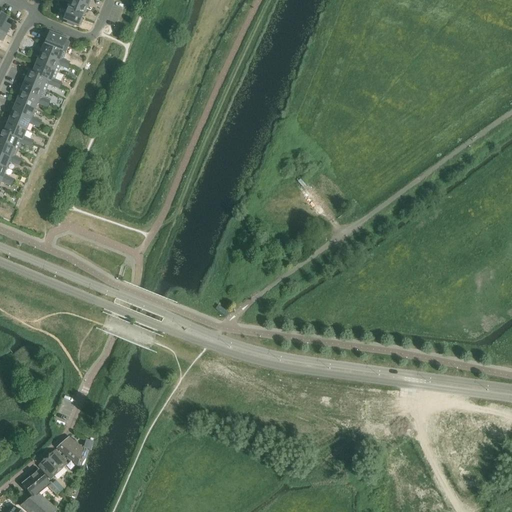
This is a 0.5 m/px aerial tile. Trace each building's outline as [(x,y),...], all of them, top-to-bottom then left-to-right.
[(72,0),(71,3),(86,9),(89,0),(72,0)] [(67,12),(82,18),(86,9),(71,3),(67,12)] [(82,18),(67,12),(64,21),(79,27),(82,18)] [(0,32),(6,35),(10,27),(2,23),(5,17),(0,14),(0,32)] [(45,45),(65,54),(69,43),(65,41),(66,38),(47,30),(45,34),(49,36),(45,45)] [(45,45),(41,55),(58,62),(59,59),(62,61),(65,54),(45,45)] [(37,65),(57,74),(60,66),(62,67),(64,62),(62,61),(59,59),(58,62),(41,55),(37,65)] [(37,65),(33,75),(50,82),(51,79),(54,81),(57,74),(37,65)] [(25,84),(45,92),(48,85),(54,87),(56,82),(54,81),(51,79),(50,82),(33,75),(29,73),(25,84)] [(45,92),(25,84),(21,94),(38,101),(39,98),(42,99),(45,92)] [(44,100),(42,99),(39,98),(38,101),(21,94),(17,104),(34,111),(37,104),(42,106),(44,100)] [(34,111),(17,104),(13,114),(30,121),(31,118),(34,111)] [(13,114),(9,124),(26,131),(29,124),(34,126),(36,120),(31,118),(30,121),(13,114)] [(9,124),(5,133),(4,134),(18,139),(18,140),(21,141),(23,138),(26,131),(9,124)] [(28,140),(23,138),(21,141),(18,140),(18,139),(4,134),(5,133),(1,132),(0,134),(0,143),(17,150),(20,143),(25,146),(28,140)] [(0,143),(0,155),(10,159),(11,156),(14,158),(17,150),(0,143)] [(16,158),(14,158),(11,156),(10,159),(0,155),(0,166),(6,169),(9,162),(14,164),(16,158)] [(72,462),(76,465),(78,467),(81,456),(83,449),(69,438),(57,449),(72,462)] [(76,465),(72,462),(68,467),(61,459),(62,457),(59,455),(58,457),(54,452),(38,467),(51,481),(64,469),(69,473),(76,465)] [(55,511),(57,510),(46,500),(38,494),(47,487),(53,493),(53,492),(56,496),(60,493),(52,485),(51,483),(50,484),(39,471),(22,485),(32,498),(21,507),(26,511),(55,511)] [(52,485),(60,493),(63,490),(56,482),(52,485)]
